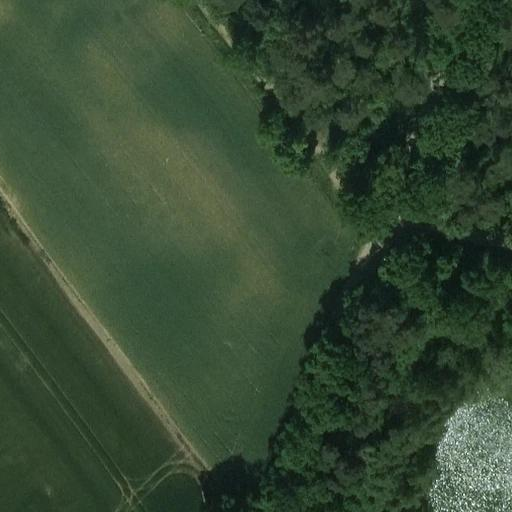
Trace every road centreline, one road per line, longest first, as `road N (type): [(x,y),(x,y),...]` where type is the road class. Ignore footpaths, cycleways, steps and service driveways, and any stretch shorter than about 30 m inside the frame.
road 1 (track): [(389,223),(266,511)]
road 2 (track): [(206,0),(389,223)]
road 3 (unclassified): [(472,0),(389,223)]
road 4 (track): [(389,223),(511,248)]
